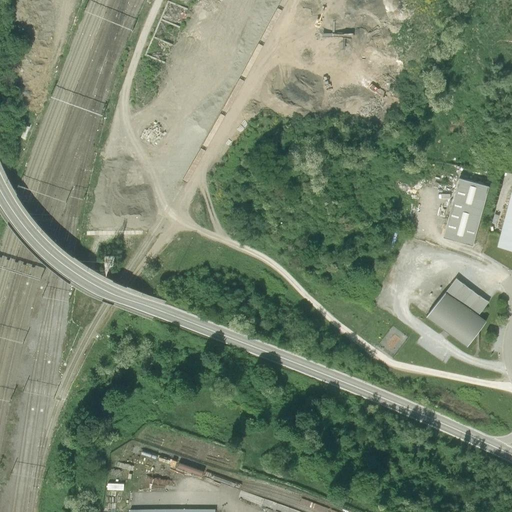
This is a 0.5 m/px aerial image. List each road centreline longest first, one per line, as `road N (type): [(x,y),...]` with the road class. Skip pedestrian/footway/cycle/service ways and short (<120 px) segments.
road 1 (track): [(511,386),(377,360),(253,248),(128,193),(113,149),(117,121),(157,0)]
road 2 (secondary): [(0,185),(39,241),(103,286),(489,446)]
